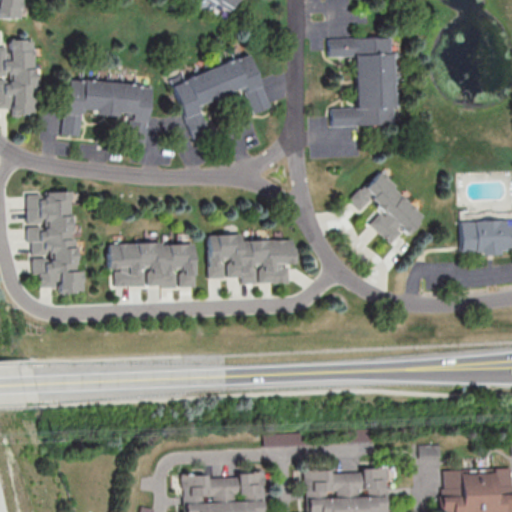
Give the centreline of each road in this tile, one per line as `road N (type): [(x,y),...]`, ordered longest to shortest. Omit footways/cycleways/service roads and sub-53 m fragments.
road 1 (residential): [(228,178),(37,157),(0,133),(295,128),(311,219)]
road 2 (residential): [(18,147),(3,179),(9,262),(19,292),(44,313),(294,305),(319,291),(336,266)]
road 3 (secondary): [(26,385),(511,364)]
road 4 (residential): [(311,219),(333,263),(390,299),(511,287)]
